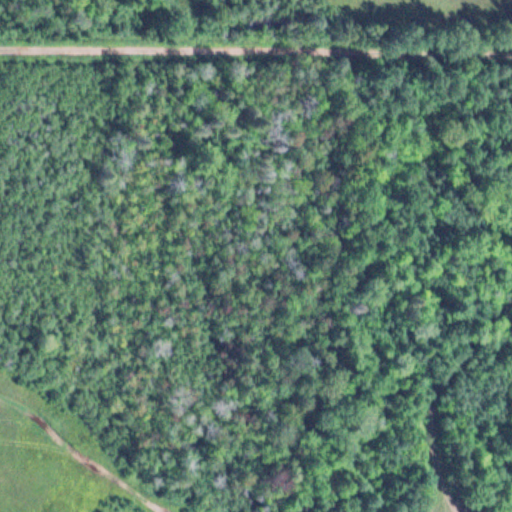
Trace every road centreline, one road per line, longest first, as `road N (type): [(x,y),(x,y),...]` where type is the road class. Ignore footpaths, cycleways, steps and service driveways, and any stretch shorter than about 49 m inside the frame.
road 1 (residential): [(511,52),(0,49)]
road 2 (track): [(167,511),(61,444),(0,390)]
